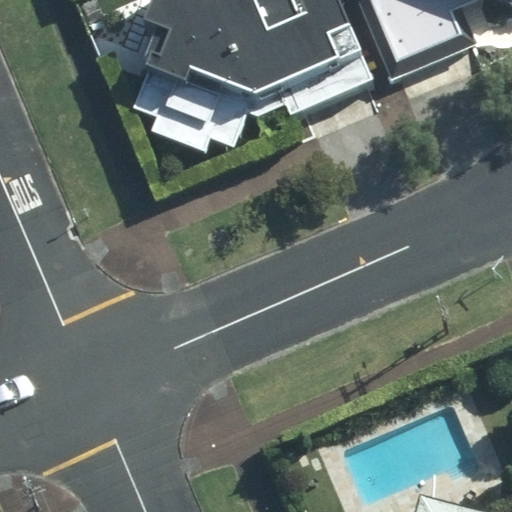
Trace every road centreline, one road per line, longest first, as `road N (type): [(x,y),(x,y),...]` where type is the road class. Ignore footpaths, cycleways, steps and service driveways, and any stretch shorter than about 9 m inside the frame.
road 1 (residential): [(92,385),(511,208)]
road 2 (residential): [(92,385),(0,167)]
road 3 (residential): [(145,511),(92,385)]
